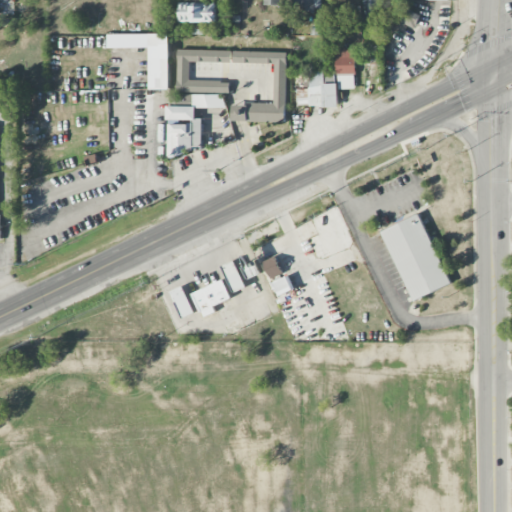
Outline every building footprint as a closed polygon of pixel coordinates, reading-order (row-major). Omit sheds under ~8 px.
[(296,0),(296,10),(319,11),(319,0),(296,0)] [(217,23),(217,4),(181,4),(180,23),(217,23)] [(169,34),(149,35),(149,90),(169,90),(169,34)] [(382,38),(366,39),(367,65),(383,65),(382,38)] [(177,92),(229,93),(230,82),(189,81),(190,63),(231,63),(231,51),(178,50),(177,92)] [(337,90),(355,90),(354,50),(336,50),(337,90)] [(287,53),(233,52),(233,64),(274,64),(274,105),(232,104),(232,122),(285,123),(287,53)] [(309,73),(310,108),(337,107),(336,72),(309,73)] [(296,104),(301,104),(301,95),(306,95),(306,90),(297,90),(296,104)] [(167,107),(166,120),(169,120),(169,152),(201,152),(202,119),(195,119),(195,108),(225,108),(225,95),(193,95),(193,107),(167,107)] [(449,287),(422,215),(383,230),(411,301),(449,287)] [(203,318),(217,312),(215,306),(232,299),(224,281),(193,293),(203,318)] [(182,319),(194,314),(183,287),(171,292),(182,319)]
